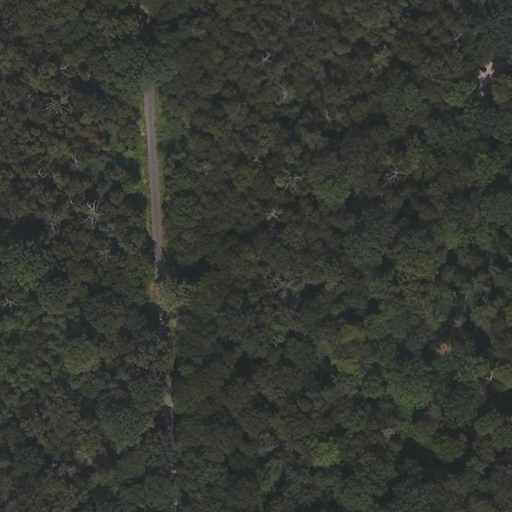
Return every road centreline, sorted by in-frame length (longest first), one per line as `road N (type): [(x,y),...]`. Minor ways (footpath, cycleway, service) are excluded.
road 1 (track): [(106,511),(511,46)]
road 2 (track): [(146,0),(178,511)]
road 3 (track): [(347,0),(511,236)]
